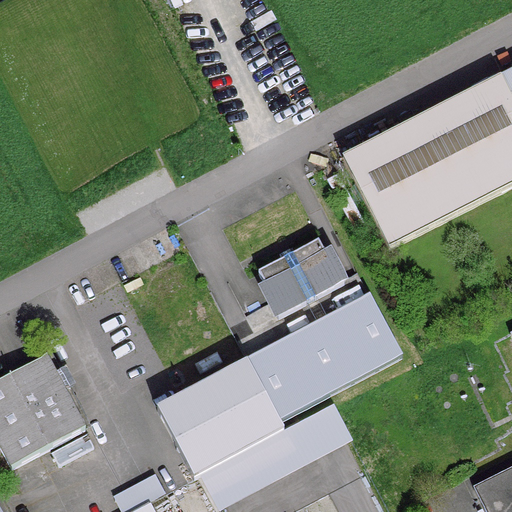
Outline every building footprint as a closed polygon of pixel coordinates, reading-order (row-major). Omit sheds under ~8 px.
[(511,74),(341,161),(387,253),(511,188),(511,74)] [(326,255),(323,257),(316,244),(257,276),(263,288),(260,290),(268,305),(276,321),(342,286),(340,282),(326,255)] [(0,454),(10,472),(83,433),(44,359),(0,382),(0,454)] [(245,365),(155,413),(191,482),(282,434),(245,365)] [(511,511),(511,468),(474,487),(487,511),(511,511)]
